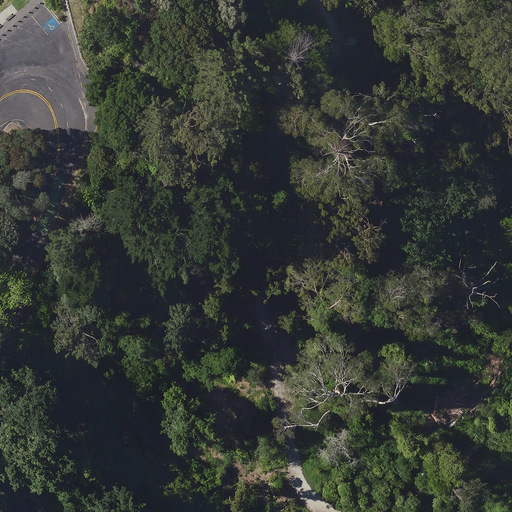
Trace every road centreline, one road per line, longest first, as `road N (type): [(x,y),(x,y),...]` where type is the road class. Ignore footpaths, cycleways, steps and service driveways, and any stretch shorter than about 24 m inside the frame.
road 1 (track): [(312,0),(335,26),(325,79),(265,182),(254,298),(292,473),(323,511)]
road 2 (unclassified): [(0,340),(65,146),(47,108),(26,107),(0,124)]
